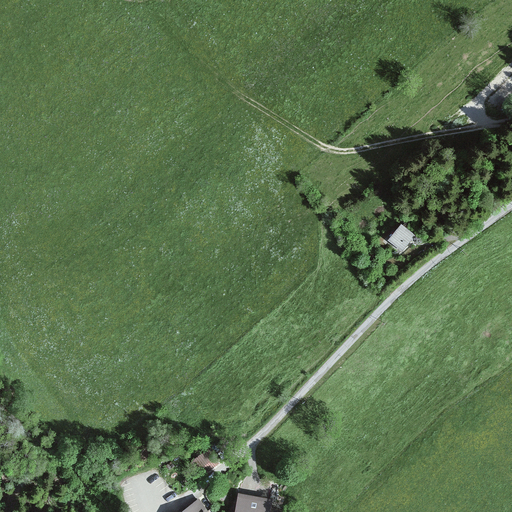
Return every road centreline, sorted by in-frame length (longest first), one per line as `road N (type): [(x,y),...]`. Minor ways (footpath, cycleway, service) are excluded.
road 1 (unclassified): [(511,207),(410,281),(250,444),(165,511)]
road 2 (track): [(511,119),(336,150),(207,69)]
